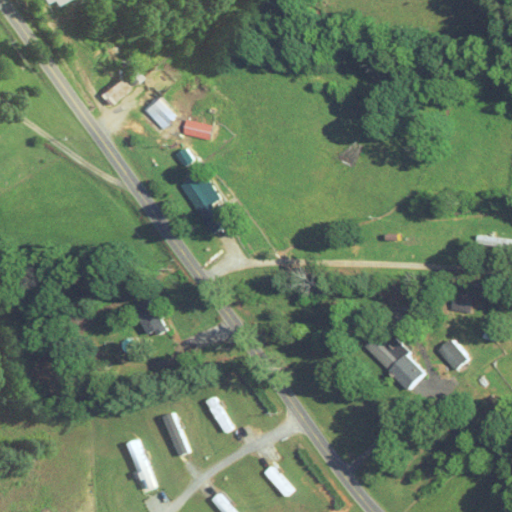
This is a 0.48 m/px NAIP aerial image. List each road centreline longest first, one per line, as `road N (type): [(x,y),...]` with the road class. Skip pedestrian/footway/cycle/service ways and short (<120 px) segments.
road 1 (tertiary): [(373,511),(0,0)]
road 2 (residential): [(303,423),(191,481),(165,511)]
